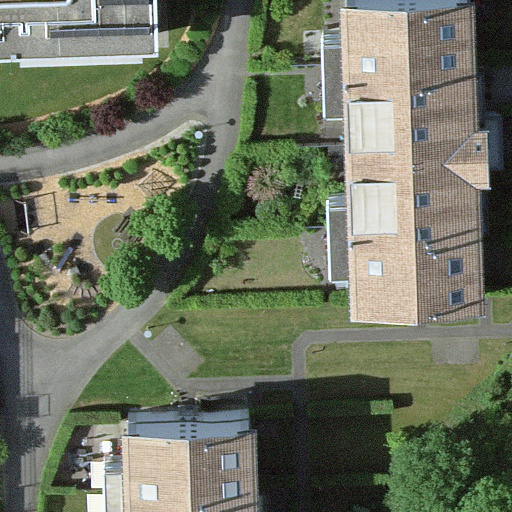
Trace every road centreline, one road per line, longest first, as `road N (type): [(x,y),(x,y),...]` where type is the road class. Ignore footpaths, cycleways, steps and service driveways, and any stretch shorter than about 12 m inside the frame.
road 1 (residential): [(220,73),(222,136),(181,249),(27,420)]
road 2 (residential): [(0,167),(43,162),(152,126),(220,73)]
